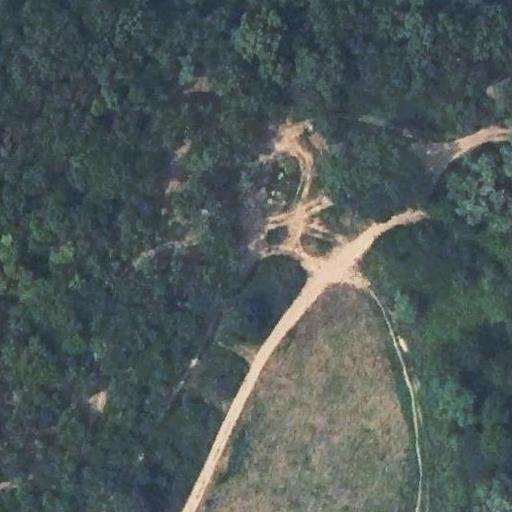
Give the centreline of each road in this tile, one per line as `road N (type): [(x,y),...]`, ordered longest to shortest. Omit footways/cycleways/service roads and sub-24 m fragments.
road 1 (track): [(97,511),(245,253),(262,155),(284,133),(332,114),(466,141)]
road 2 (track): [(466,141),(337,261),(263,352),(187,511)]
road 3 (track): [(511,30),(466,141)]
